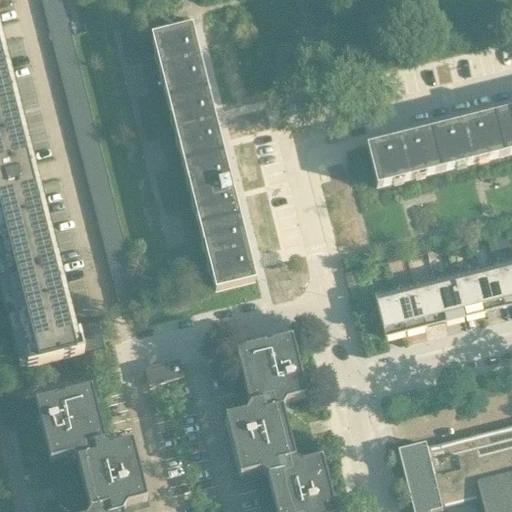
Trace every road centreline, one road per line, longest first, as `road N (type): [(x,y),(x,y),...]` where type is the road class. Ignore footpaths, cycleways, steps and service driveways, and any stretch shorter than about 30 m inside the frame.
road 1 (residential): [(324,299),(285,152),(292,136),(511,76)]
road 2 (residential): [(121,349),(324,299)]
road 3 (residential): [(347,387),(511,345)]
road 4 (residential): [(379,511),(347,387)]
